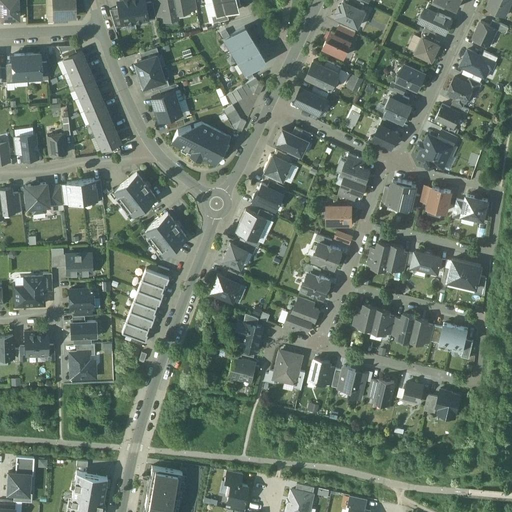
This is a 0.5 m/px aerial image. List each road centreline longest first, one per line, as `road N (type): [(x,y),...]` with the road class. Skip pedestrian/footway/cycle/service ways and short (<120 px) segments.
road 1 (residential): [(325,347),(476,385),(483,321),(348,286)]
road 2 (residential): [(122,511),(144,417),(217,204)]
road 3 (residential): [(398,164),(499,193),(491,254),(367,225)]
road 4 (residential): [(398,164),(475,0)]
road 5 (residential): [(155,151),(0,175)]
road 6 (residential): [(155,151),(99,30)]
road 7 (residential): [(270,107),(388,160)]
